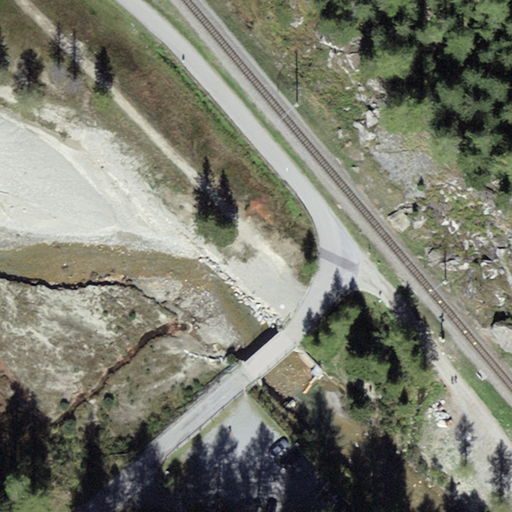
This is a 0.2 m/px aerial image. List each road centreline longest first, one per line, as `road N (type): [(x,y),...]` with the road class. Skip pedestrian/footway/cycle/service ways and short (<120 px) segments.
road 1 (unclassified): [(127,0),(270,151),(355,263),(290,335)]
road 2 (unclassified): [(93,511),(290,335)]
road 3 (track): [(355,263),(465,397),(511,469)]
